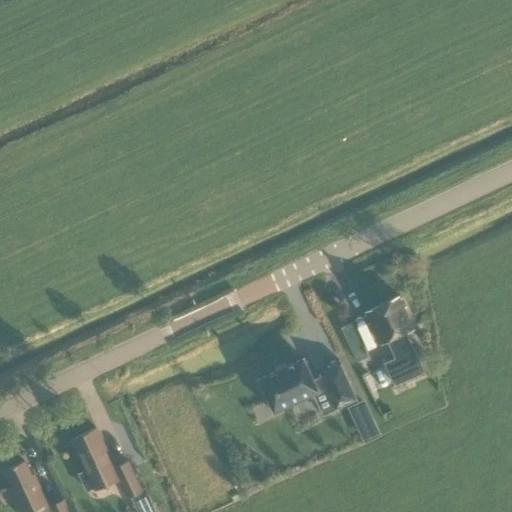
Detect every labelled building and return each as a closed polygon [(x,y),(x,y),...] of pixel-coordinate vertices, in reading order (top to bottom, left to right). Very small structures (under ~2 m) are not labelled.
[(396,384),(425,371),(419,358),(415,348),(413,349),(406,332),(414,328),(404,306),(407,305),(403,298),(401,299),(399,296),(367,311),(368,314),(366,315),(369,322),(372,321),(382,343),(388,340),(397,358),(386,363),(396,384)] [(425,371),(433,368),(427,354),(419,358),(425,371)] [(335,410),(357,400),(340,363),(319,373),(320,377),(313,380),(304,358),(258,380),(273,413),(326,389),(335,410)] [(373,425),(363,404),(350,410),(361,431),(373,425)] [(96,490),(119,480),(128,498),(143,491),(129,462),(115,469),(112,462),(97,429),(73,440),(88,472),(80,475),(88,491),(95,488),(96,490)] [(70,511),(65,501),(50,508),(35,476),(33,477),(26,462),(5,472),(12,487),(10,488),(20,511),(70,511)]
